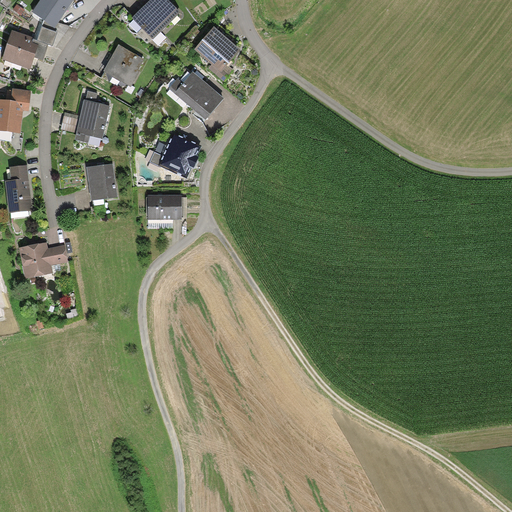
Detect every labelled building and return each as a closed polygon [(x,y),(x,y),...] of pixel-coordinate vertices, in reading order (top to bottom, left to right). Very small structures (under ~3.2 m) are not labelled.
[(41,0),(33,13),(55,28),(69,6),(73,0),(41,0)] [(151,0),(148,3),(133,18),(153,39),(180,13),(167,0),(151,0)] [(42,27),(37,42),(48,45),(53,46),(57,32),(42,27)] [(223,81),(228,75),(223,71),(240,51),(221,35),(214,29),(196,51),(213,65),(209,69),(223,81)] [(11,32),(3,60),(31,69),(35,57),(43,60),(48,45),(37,42),(33,40),(33,39),(11,32)] [(108,64),(104,72),(131,87),(140,71),(138,69),(143,60),(119,46),(108,64)] [(205,121),(224,99),(209,86),(193,72),(183,83),(178,78),(169,89),(205,121)] [(0,101),(0,132),(22,134),(24,112),(30,112),(32,91),(12,89),(10,102),(0,101)] [(77,134),(75,140),(88,143),(89,136),(102,139),(109,107),(97,104),(95,104),(97,94),(88,92),(86,102),(84,101),(81,116),(77,134)] [(77,134),(81,116),(65,113),(61,131),(77,134)] [(164,157),(160,166),(186,178),(190,168),(194,170),(199,158),(196,157),(201,147),(175,135),(164,157)] [(160,166),(164,157),(154,152),(150,163),(160,167),(160,166)] [(113,164),(87,168),(89,185),(92,201),(118,197),(113,164)] [(10,168),(12,182),(29,180),(27,166),(10,168)] [(6,183),(10,214),(33,211),(31,193),(29,180),(12,182),(6,183)] [(161,196),(148,196),(148,220),(172,220),(182,220),(182,196),(161,196)] [(172,229),(172,220),(148,220),(148,229),(172,229)] [(34,246),(19,249),(25,279),(53,274),(52,266),(69,262),(65,246),(48,250),(47,243),(34,246)]
